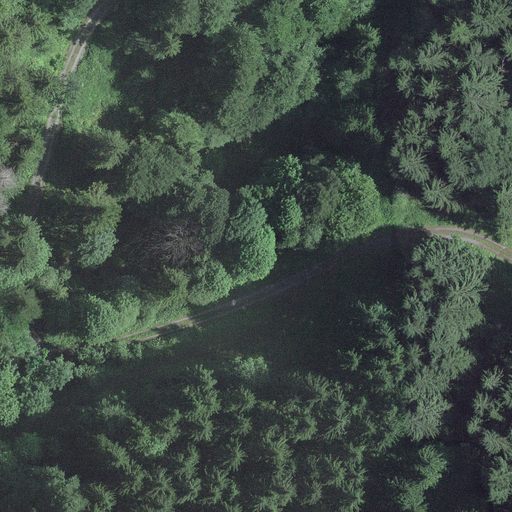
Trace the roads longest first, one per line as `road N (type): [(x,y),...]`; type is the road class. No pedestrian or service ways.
road 1 (track): [(51,348),(109,346),(272,292),(358,250),(433,232),(485,242),(511,259)]
road 2 (track): [(51,348),(25,326),(11,261),(98,11),(110,0)]
